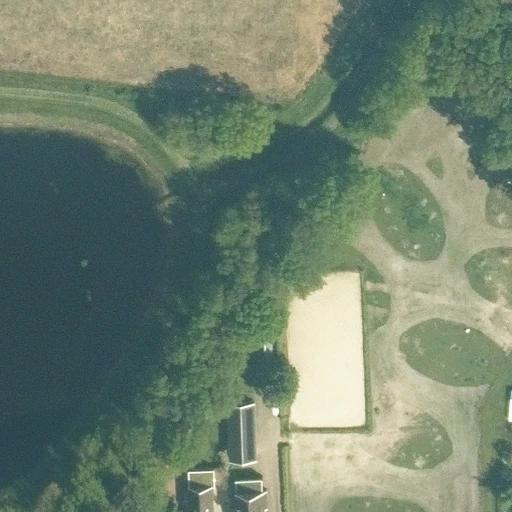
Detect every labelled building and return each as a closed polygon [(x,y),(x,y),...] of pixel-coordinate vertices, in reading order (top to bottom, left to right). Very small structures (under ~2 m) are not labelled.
[(256,335),(258,375),(273,374),(271,334),(256,335)] [(227,402),(229,457),(257,456),(255,401),(227,402)] [(190,427),(174,428),(175,463),(191,462),(190,427)] [(188,465),(189,484),(187,484),(188,505),(191,505),(190,511),(211,511),(211,509),(213,509),(212,481),(225,481),(224,463),(188,465)] [(260,487),(260,476),(234,476),(235,511),(261,511),(262,505),(264,505),(264,487),(260,487)]
